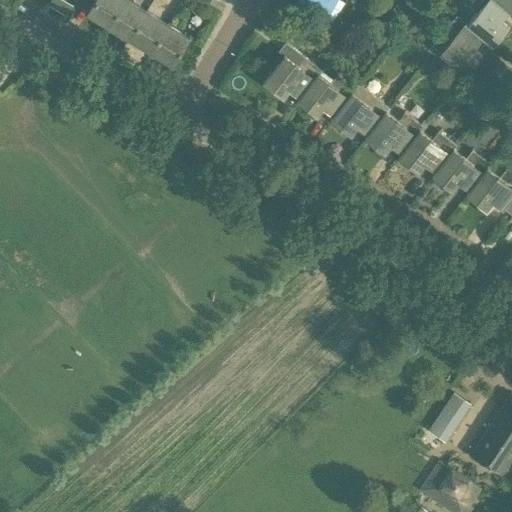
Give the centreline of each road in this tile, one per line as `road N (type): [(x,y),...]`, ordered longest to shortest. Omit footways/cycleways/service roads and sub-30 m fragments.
road 1 (tertiary): [(511,322),(180,119)]
road 2 (tertiary): [(180,119),(0,12)]
road 3 (residential): [(180,119),(251,0)]
